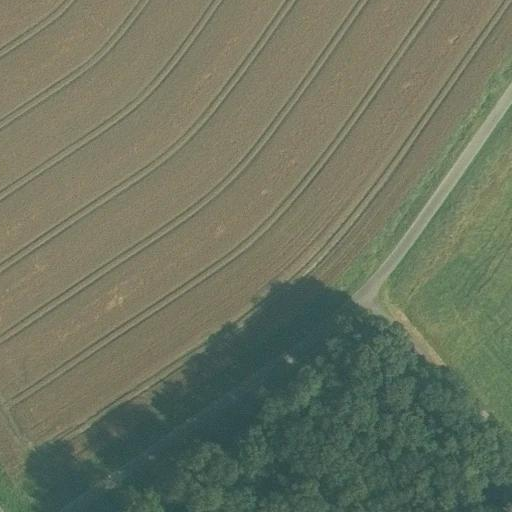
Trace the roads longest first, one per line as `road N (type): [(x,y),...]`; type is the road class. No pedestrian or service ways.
road 1 (unclassified): [(74,511),(256,386),(359,300),(511,93)]
road 2 (track): [(511,471),(359,300)]
